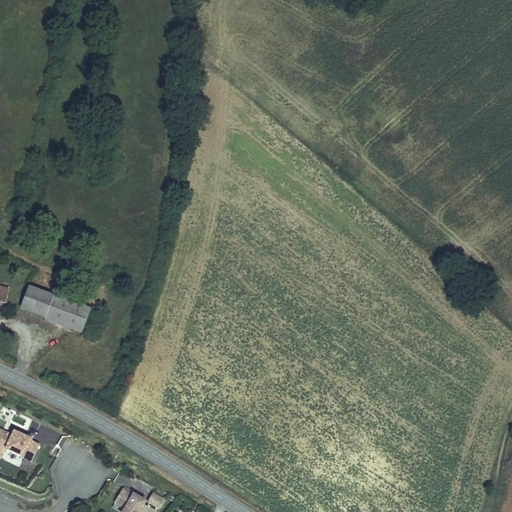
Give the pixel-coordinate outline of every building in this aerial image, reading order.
[(70,300),(25,281),(16,302),(39,311),(41,314),(61,322),(70,300)] [(70,300),(61,322),(76,328),(85,306),(70,300)] [(11,431),(0,426),(0,445),(5,447),(6,445),(24,453),(23,456),(33,461),(42,442),(33,439),(36,434),(13,425),(11,431)] [(156,511),(160,505),(162,506),(166,499),(155,492),(151,500),(152,500),(149,506),(145,503),(134,497),(136,495),(125,488),(117,501),(128,507),(126,510),(129,511),(156,511)] [(136,495),(134,497),(145,503),(147,499),(137,493),(136,495)]
